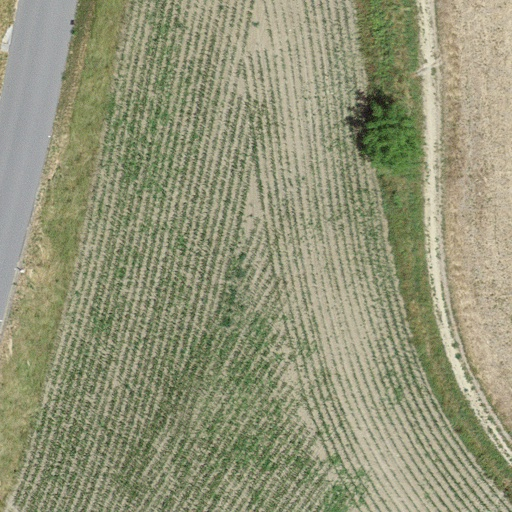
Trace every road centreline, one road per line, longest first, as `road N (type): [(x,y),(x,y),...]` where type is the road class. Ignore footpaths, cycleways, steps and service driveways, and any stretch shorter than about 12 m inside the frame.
road 1 (track): [(438,0),(447,55),(442,215),(475,353),(511,406)]
road 2 (tertiary): [(61,0),(0,258)]
